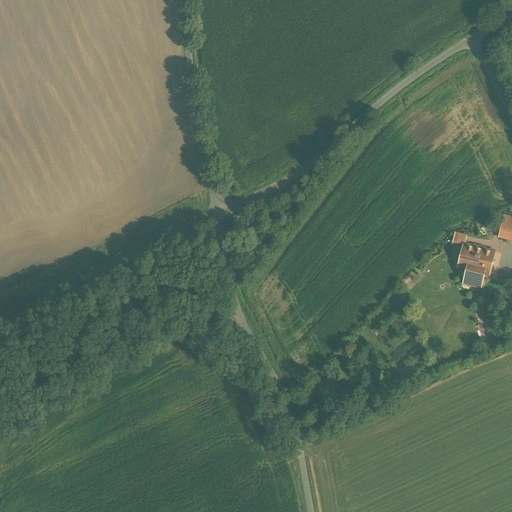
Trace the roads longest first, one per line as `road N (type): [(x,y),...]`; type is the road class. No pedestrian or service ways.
road 1 (unclassified): [(476,41),(409,82),(296,176),(216,214)]
road 2 (unclassified): [(311,511),(290,410),(246,324),(216,214)]
road 3 (unclassified): [(216,214),(0,327)]
road 4 (unclassified): [(216,214),(186,0)]
